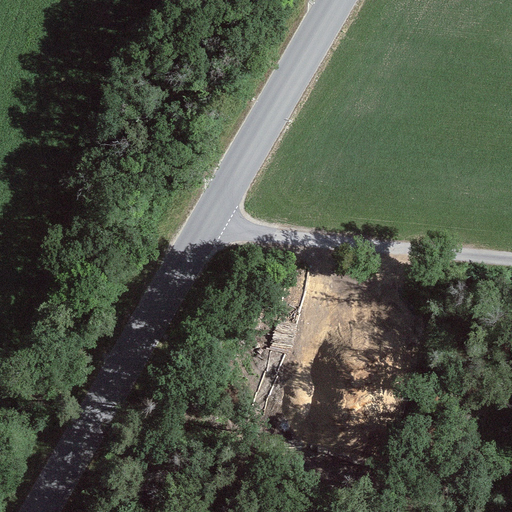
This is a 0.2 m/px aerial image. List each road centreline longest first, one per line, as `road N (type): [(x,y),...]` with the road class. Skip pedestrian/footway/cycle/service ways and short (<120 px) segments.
road 1 (tertiary): [(43,511),(331,0)]
road 2 (track): [(511,259),(199,232)]
